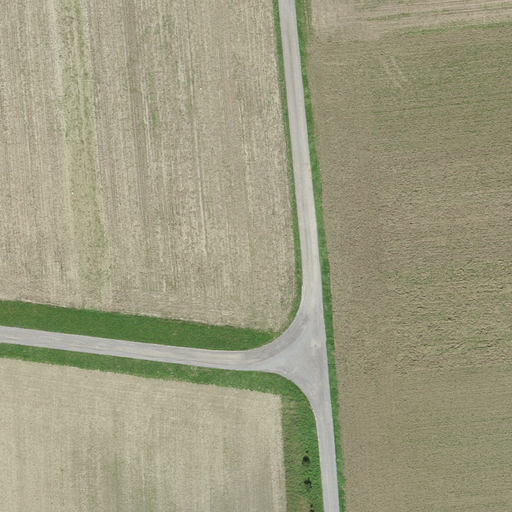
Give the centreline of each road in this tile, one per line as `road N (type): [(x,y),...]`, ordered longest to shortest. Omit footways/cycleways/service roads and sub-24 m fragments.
road 1 (track): [(287,0),(337,511)]
road 2 (unclassified): [(0,333),(319,367)]
